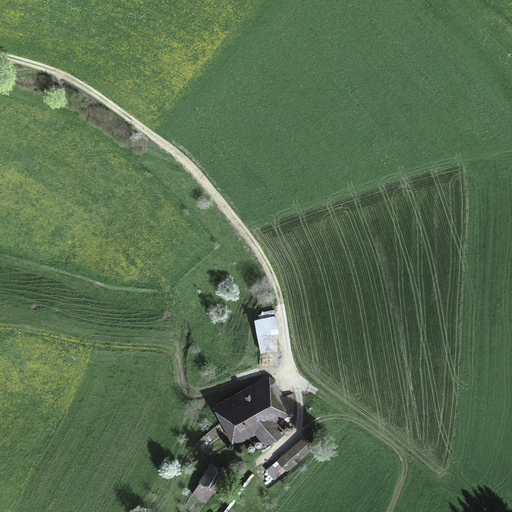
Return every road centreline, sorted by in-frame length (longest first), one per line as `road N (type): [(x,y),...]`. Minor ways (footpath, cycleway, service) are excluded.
road 1 (track): [(257,466),(302,422),(279,292),(261,257),(178,155),(59,74),(0,60)]
road 2 (track): [(390,511),(404,461),(303,383),(269,370),(208,391),(184,389),(183,331),(168,291)]
